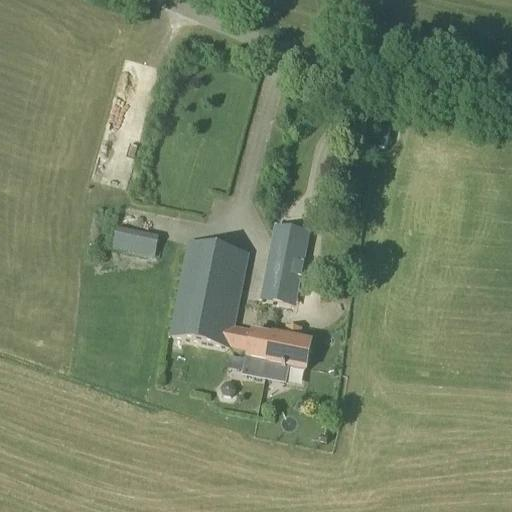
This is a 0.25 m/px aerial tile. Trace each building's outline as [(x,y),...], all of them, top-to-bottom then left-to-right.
[(253,121),(257,108),(210,93),(205,105),(253,121)] [(178,128),(247,146),(254,121),(185,103),(178,128)] [(226,147),(160,149),(161,185),(204,184),(204,191),(227,191),(226,147)] [(155,210),(183,218),(192,189),(163,181),(155,210)] [(155,261),(159,239),(116,230),(112,252),(125,255),(155,261)] [(182,267),(167,340),(229,353),(230,352),(248,355),(246,362),(243,379),(284,387),(287,371),(305,375),(311,345),(298,342),(300,332),(287,330),(285,340),(272,337),(272,339),(252,335),(252,334),(235,330),(249,257),(186,245),(182,267)] [(268,262),(260,303),(293,310),(302,269),(268,262)]
